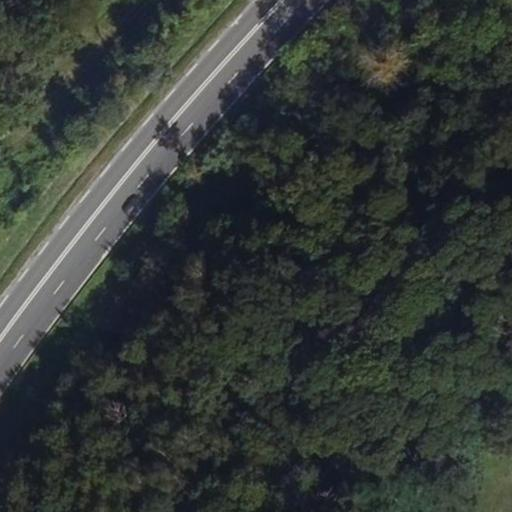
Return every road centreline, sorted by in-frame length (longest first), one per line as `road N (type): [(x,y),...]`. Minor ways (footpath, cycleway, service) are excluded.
road 1 (primary): [(0,356),(158,151),(298,0)]
road 2 (track): [(0,136),(25,130),(75,65),(156,0)]
